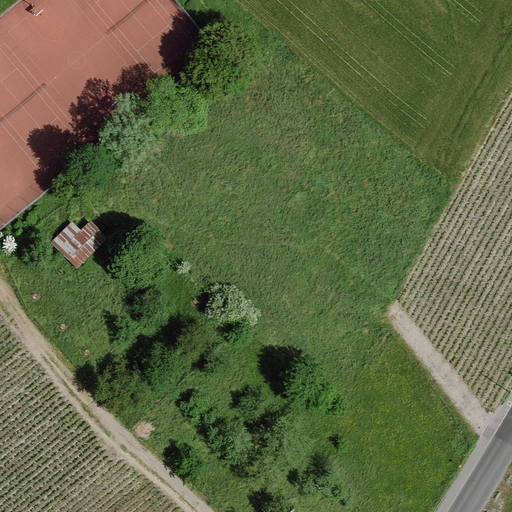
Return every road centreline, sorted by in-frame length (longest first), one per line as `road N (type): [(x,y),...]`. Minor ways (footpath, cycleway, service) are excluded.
road 1 (track): [(209,511),(105,417),(0,289)]
road 2 (motorway): [(372,0),(511,251)]
road 3 (track): [(504,446),(391,305)]
